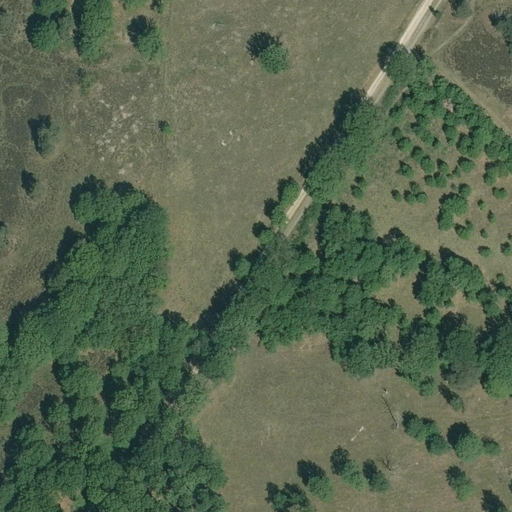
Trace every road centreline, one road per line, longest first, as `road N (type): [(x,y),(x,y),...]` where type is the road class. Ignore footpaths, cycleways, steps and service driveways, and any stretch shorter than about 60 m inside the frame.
road 1 (unknown): [(479,0),(469,26),(392,104),(326,213),(320,241),(270,287),(129,511)]
road 2 (track): [(430,0),(103,511)]
